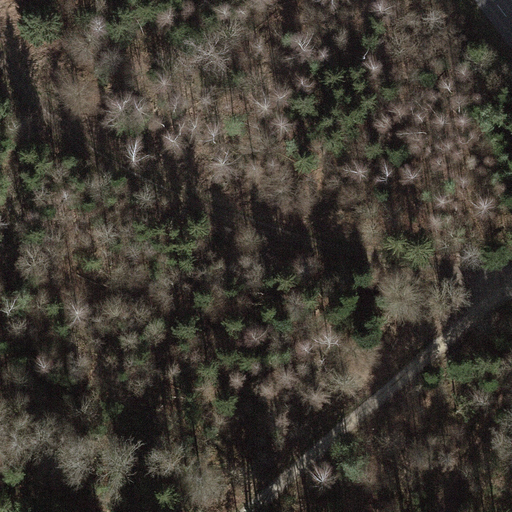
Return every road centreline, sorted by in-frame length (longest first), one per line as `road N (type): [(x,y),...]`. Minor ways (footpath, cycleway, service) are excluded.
road 1 (track): [(503,284),(196,203),(76,146),(0,51)]
road 2 (track): [(511,282),(252,511)]
